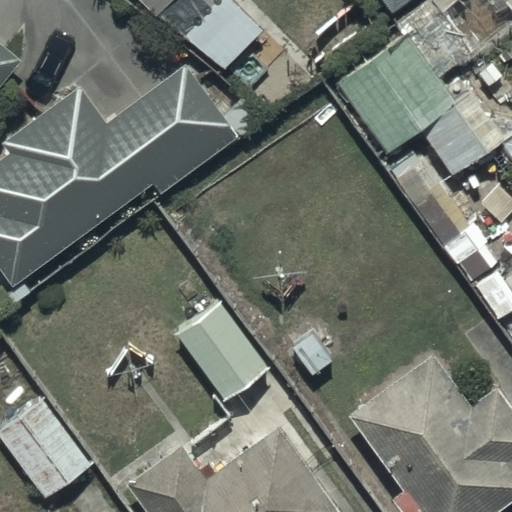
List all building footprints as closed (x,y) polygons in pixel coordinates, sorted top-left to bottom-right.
[(139,0),(157,18),(162,13),(218,71),(262,29),(234,0),(139,0)] [(385,0),(395,13),(413,0),(385,0)] [(458,104),(405,31),(335,81),(387,154),(429,124),(435,133),(424,141),(446,171),(454,165),(457,170),(499,140),(511,158),(511,128),(501,136),(492,122),(472,94),(458,104)] [(0,86),(22,59),(0,40),(0,86)] [(0,259),(19,284),(153,183),(161,194),(241,133),(188,64),(108,124),(79,86),(3,144),(10,153),(0,160),(0,259)] [(487,242),(421,157),(392,180),(459,265),(487,242)] [(219,300),(175,331),(225,402),(269,371),(219,300)] [(433,354),(349,414),(407,490),(397,497),(407,511),(424,511),(425,511),(493,511),(511,499),(511,399),(500,382),(468,404),(433,354)] [(42,395),(0,427),(0,437),(48,499),(95,463),(42,395)] [(182,444),(128,483),(148,511),(339,511),(343,510),(282,426),(220,472),(212,461),(200,469),(182,444)]
